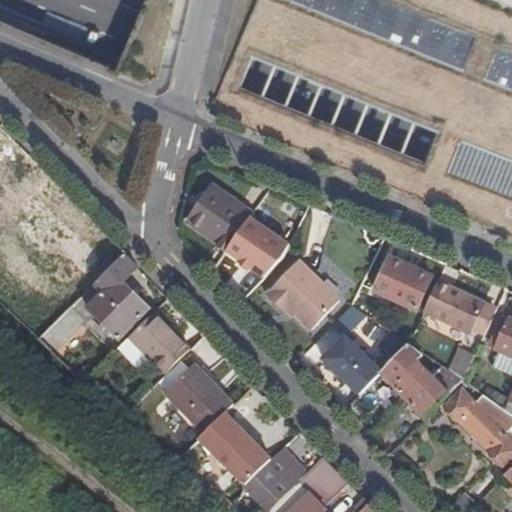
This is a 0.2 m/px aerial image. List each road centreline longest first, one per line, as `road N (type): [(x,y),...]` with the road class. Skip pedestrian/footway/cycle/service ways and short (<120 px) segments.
road 1 (motorway): [(78,0),(511,177)]
road 2 (residential): [(511,261),(176,120)]
road 3 (residential): [(155,253),(409,511)]
road 4 (residential): [(0,86),(155,253)]
road 5 (motorway): [(511,71),(329,0)]
road 6 (residential): [(0,45),(176,120)]
road 7 (residential): [(155,253),(156,192),(176,120)]
road 8 (residential): [(176,120),(205,0)]
